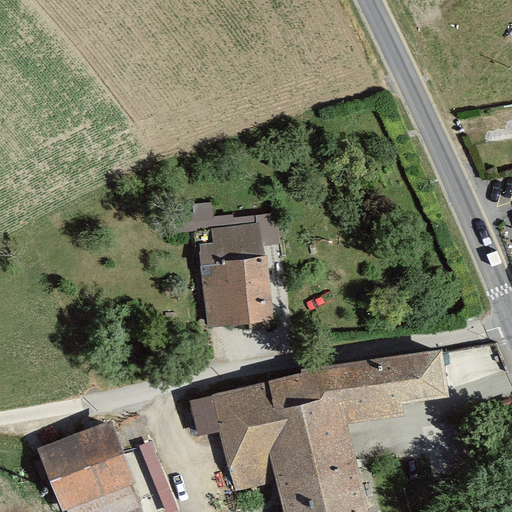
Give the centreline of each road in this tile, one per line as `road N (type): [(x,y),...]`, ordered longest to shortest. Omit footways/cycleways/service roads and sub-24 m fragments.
road 1 (residential): [(511,324),(83,403)]
road 2 (tertiary): [(368,0),(511,314)]
road 3 (unknown): [(358,444),(458,411),(511,377)]
